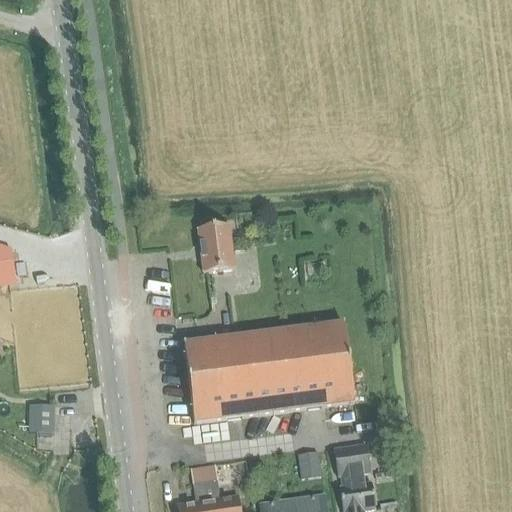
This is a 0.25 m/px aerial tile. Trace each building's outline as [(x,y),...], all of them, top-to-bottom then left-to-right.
[(201,276),(235,272),(229,228),(195,232),(201,276)] [(0,284),(14,283),(12,264),(0,265),(0,284)] [(193,426),(354,406),(344,326),(183,346),(193,426)] [(29,421),(28,433),(53,434),(54,407),(39,407),(39,421),(29,421)] [(371,485),(363,486),(362,476),(369,475),(365,448),(333,452),(337,480),(346,478),(348,489),(339,490),(341,511),(372,511),(375,511),(371,485)] [(320,479),(317,455),(297,458),(300,482),(320,479)] [(239,511),(238,499),(219,502),(214,467),(190,470),(195,505),(177,508),(177,511),(239,511)] [(259,511),(325,511),(323,498),(259,507),(259,511)]
